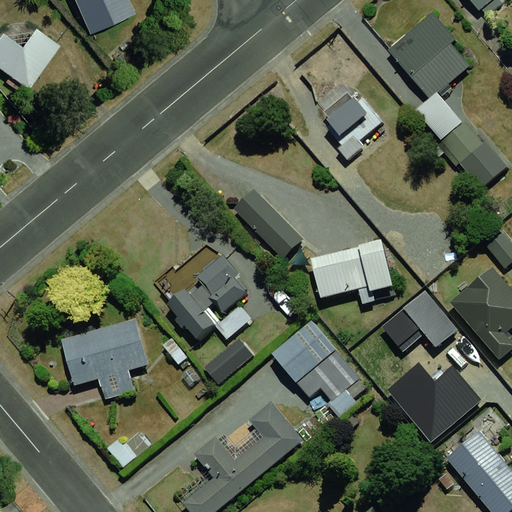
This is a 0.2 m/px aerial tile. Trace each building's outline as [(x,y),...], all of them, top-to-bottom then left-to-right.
[(132,10),(127,0),(61,0),(78,35),(132,10)] [(467,0),(478,14),(496,0),(467,0)] [(433,15),(387,55),(428,102),(474,61),(433,15)] [(1,28),(0,30),(0,68),(25,86),(58,40),(33,22),(19,41),(1,28)] [(445,92),(418,115),(482,192),(509,170),(445,92)] [(358,94),(316,129),(336,153),(378,118),(358,94)] [(253,187),(235,205),(288,259),(307,240),(253,187)] [(511,246),(501,229),(477,244),(494,270),(511,258),(511,246)] [(396,244),(319,261),(328,300),(405,283),(396,244)] [(220,260),(160,318),(189,348),(249,290),(220,260)] [(511,288),(498,271),(457,304),(503,360),(511,352),(511,334),(509,331),(511,328),(511,288)] [(317,322),(275,355),(301,387),(343,353),(317,322)] [(144,325),(60,338),(68,390),(97,385),(100,400),(133,394),(130,376),(151,373),(144,325)] [(237,337),(201,365),(216,383),(251,355),(237,337)] [(192,358),(175,338),(163,349),(181,368),(192,358)] [(337,377),(316,394),(335,416),(355,399),(337,377)] [(179,499),(188,511),(208,511),(302,438),(274,403),(198,464),(208,476),(179,499)] [(511,466),(485,433),(446,461),(487,511),(510,511),(511,511),(511,466)]
